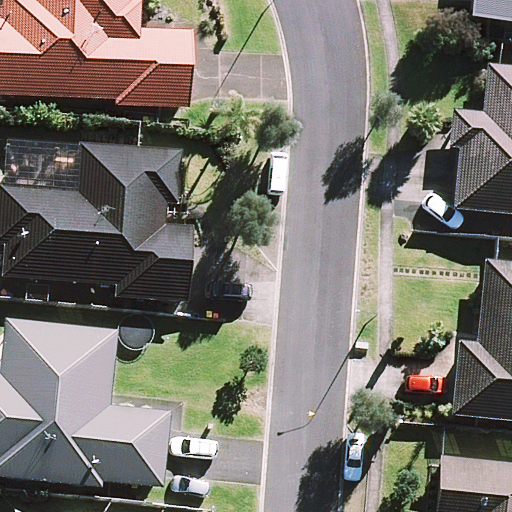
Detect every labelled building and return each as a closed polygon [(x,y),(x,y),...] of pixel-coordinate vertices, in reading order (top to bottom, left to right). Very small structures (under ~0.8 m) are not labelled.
[(136,0),(34,0),(35,0),(26,0),(4,0),(4,17),(0,17),(0,95),(117,100),(117,105),(187,108),(191,33),(135,31),(136,0)] [(511,0),(468,0),(466,22),(511,26),(511,0)] [(511,64),(491,63),(487,114),(463,112),(456,209),(511,213),(511,64)] [(179,149),(11,140),(3,281),(118,287),(118,298),(191,301),(195,222),(175,221),(179,149)] [(511,260),(491,258),(484,341),(465,339),(459,412),(511,416),(511,260)] [(118,330),(9,322),(5,374),(0,373),(0,473),(165,485),(170,408),(112,404),(118,330)] [(511,511),(511,431),(450,427),(442,511),(511,511)]
